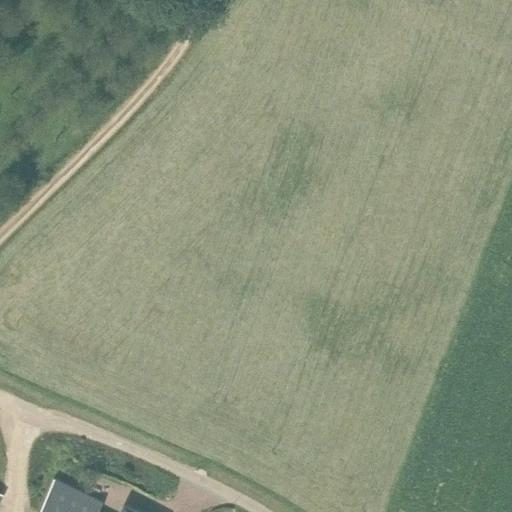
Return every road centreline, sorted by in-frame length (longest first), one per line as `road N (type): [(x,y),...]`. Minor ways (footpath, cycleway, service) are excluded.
road 1 (track): [(0,238),(159,78),(199,0)]
road 2 (residential): [(259,511),(0,397)]
